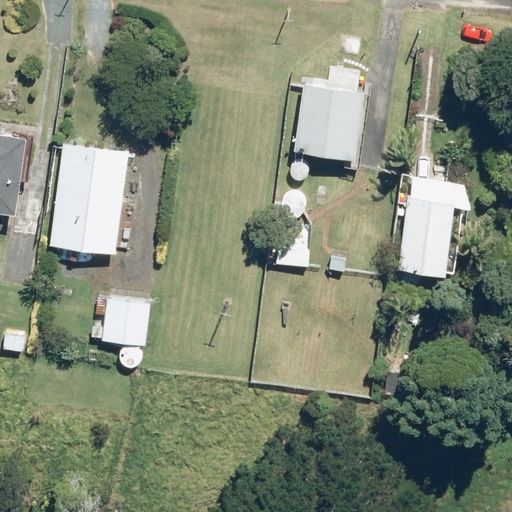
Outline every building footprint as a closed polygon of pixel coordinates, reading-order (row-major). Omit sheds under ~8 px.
[(343,57),(362,60),(364,41),(345,38),(343,57)] [(328,45),(335,53),(339,50),(332,42),(328,45)] [(357,160),(365,93),(305,85),(296,153),(348,160),(347,167),(361,169),(362,161),(357,160)] [(0,134),(0,212),(18,215),(29,139),(0,134)] [(130,227),(121,226),(130,151),(65,143),(53,244),(117,253),(118,245),(127,246),(133,242),(134,233),(130,227)] [(410,195),(401,268),(448,274),(457,204),(448,203),(451,182),(416,177),(414,195),(410,195)] [(307,192),(284,191),(283,212),(306,213),(307,192)] [(278,264),(310,265),(311,248),(279,247),(278,264)] [(331,269),(345,271),(348,257),(333,254),(331,269)] [(411,291),(416,290),(419,288),(422,285),(422,281),(421,277),(419,274),(415,271),(412,271),(408,273),(405,275),(403,279),(403,283),(405,287),(408,289),(411,291)] [(146,344),(152,304),(109,298),(106,326),(95,325),(94,338),(146,344)] [(5,349),(24,351),(25,334),(7,332),(5,349)] [(386,393),(412,397),(416,374),(389,370),(386,393)]
